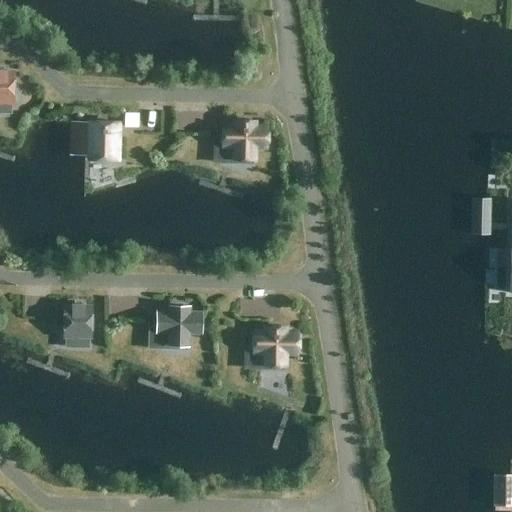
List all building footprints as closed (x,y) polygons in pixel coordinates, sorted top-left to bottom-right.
[(0,101),(13,102),(13,73),(6,73),(6,70),(0,70),(0,101)] [(121,120),(85,120),(85,161),(105,161),(120,161),(121,120)] [(222,128),(214,127),(214,137),(221,137),(221,146),(234,147),(234,159),(253,160),(253,147),(266,147),(266,127),(254,127),(254,121),(235,121),(235,126),(222,126),(222,128)] [(63,336),(90,336),(91,308),(84,308),(84,305),(71,304),(71,307),(64,307),(64,310),(55,309),(55,325),(63,326),(63,336)] [(156,313),(149,313),(149,323),(156,323),(156,332),(168,332),(168,345),(187,346),(187,333),(200,333),(201,313),(188,313),(188,307),(169,307),(169,312),(156,312),(156,313)] [(252,333),(245,333),(245,343),(252,343),(252,352),(264,352),(264,365),(283,366),(283,353),(296,353),(297,333),(284,333),(284,327),(265,327),(265,332),(253,332),(252,333)] [(511,504),(511,476),(494,476),(493,504),(494,505),(511,504)]
